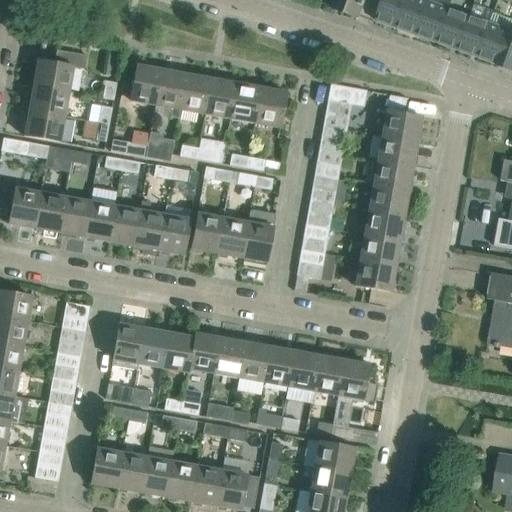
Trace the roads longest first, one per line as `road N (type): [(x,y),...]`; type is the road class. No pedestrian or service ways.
road 1 (residential): [(273,310),(0,260)]
road 2 (residential): [(420,333),(465,81)]
road 3 (residential): [(465,81),(223,0)]
road 4 (residential): [(273,310),(313,77)]
road 5 (residential): [(388,511),(420,333)]
road 6 (residential): [(420,333),(273,310)]
